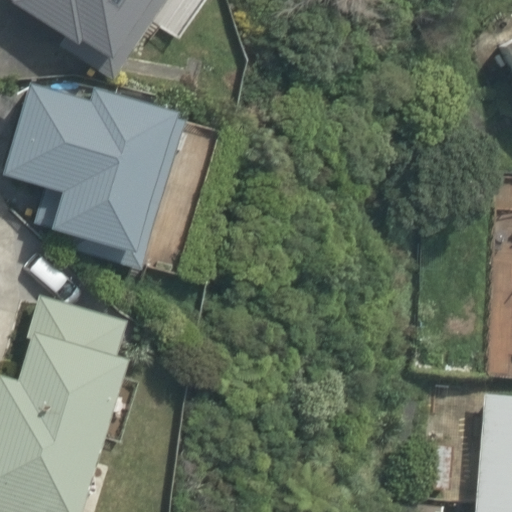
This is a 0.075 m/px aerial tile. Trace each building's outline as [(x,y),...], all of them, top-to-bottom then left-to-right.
[(0,0),(0,1),(111,81),(168,0),(0,0)] [(511,41),(489,53),(511,97),(511,41)] [(37,76),(14,179),(56,189),(47,227),(171,256),(204,114),(37,76)] [(151,316),(52,287),(25,379),(0,371),(0,511),(115,511),(160,364),(139,358),(151,316)] [(511,511),(511,389),(476,386),(464,511),(511,511)]
